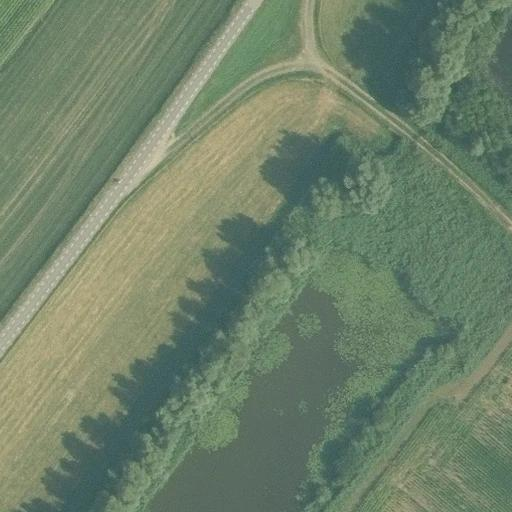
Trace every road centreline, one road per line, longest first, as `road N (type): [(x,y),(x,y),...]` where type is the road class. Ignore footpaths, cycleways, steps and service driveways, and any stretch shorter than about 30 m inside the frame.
road 1 (track): [(137,164),(312,61),(417,135),(511,218)]
road 2 (unclassified): [(0,344),(260,0)]
road 3 (track): [(0,180),(134,0)]
